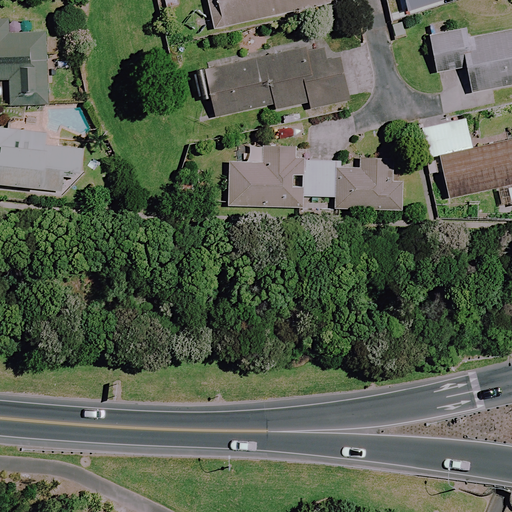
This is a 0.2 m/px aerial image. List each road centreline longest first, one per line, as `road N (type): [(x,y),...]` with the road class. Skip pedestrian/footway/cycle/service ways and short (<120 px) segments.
road 1 (primary): [(230,431),(511,381)]
road 2 (primary): [(511,461),(230,431)]
road 3 (primary): [(0,418),(230,431)]
